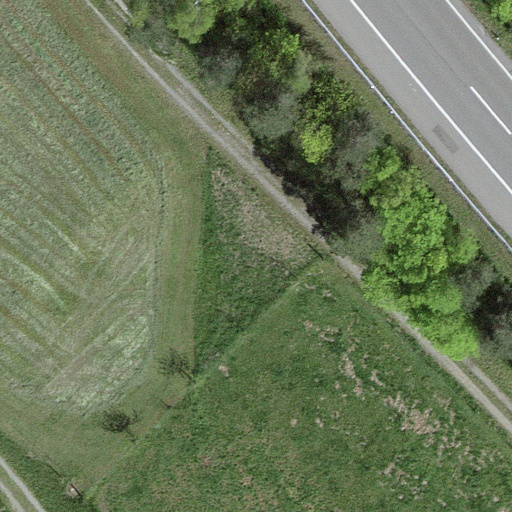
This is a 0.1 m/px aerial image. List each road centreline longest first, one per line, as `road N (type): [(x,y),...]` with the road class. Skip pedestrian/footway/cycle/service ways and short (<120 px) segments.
road 1 (track): [(96,0),(511,417)]
road 2 (motorway): [(399,0),(511,135)]
